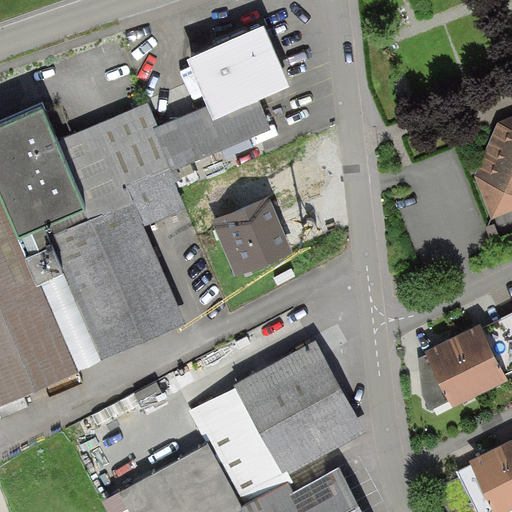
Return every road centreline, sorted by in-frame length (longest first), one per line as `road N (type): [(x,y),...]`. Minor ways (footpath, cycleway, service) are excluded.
road 1 (unclassified): [(338,0),(377,322)]
road 2 (unclassified): [(377,322),(385,472)]
road 3 (unclassified): [(511,266),(408,316),(377,322)]
road 4 (tertiary): [(131,0),(0,43)]
road 5 (residential): [(511,419),(385,472)]
